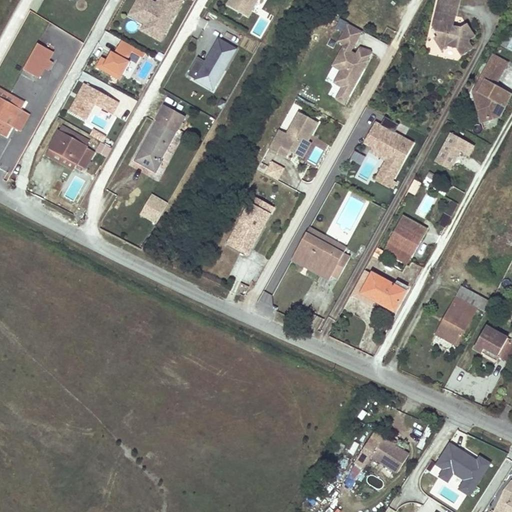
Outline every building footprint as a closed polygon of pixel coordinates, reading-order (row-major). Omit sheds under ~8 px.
[(164,35),(176,14),(156,4),(149,0),(137,0),(129,15),(145,24),(164,35)] [(179,8),(163,0),(158,0),(156,4),(176,14),(179,8)] [(163,0),(179,8),(183,0),(163,0)] [(230,0),(227,6),(248,18),(258,0),(230,0)] [(458,0),(439,0),(436,12),(455,16),(458,0)] [(455,16),(436,12),(433,26),(436,31),(439,37),(435,40),(442,50),(448,47),(457,49),(462,55),(472,49),(469,43),(469,40),(474,37),(467,26),(461,29),(453,27),(455,16)] [(160,41),(164,35),(145,24),(141,31),(160,41)] [(353,46),(362,31),(349,24),(344,33),(355,39),(353,46)] [(353,46),(355,39),(344,33),(339,42),(345,45),(336,60),(343,64),(345,70),(341,71),(335,83),(343,88),(337,99),(345,104),(363,70),(362,66),(364,63),(365,64),(367,59),(368,59),(371,54),(370,52),(360,49),(356,56),(350,52),(353,46)] [(511,38),(511,36),(507,34),(501,45),(507,48),(511,38)] [(224,70),(236,49),(219,39),(205,64),(196,60),(187,75),(191,78),(213,90),(224,70)] [(146,54),(136,49),(123,41),(115,55),(112,53),(107,62),(101,58),(95,68),(102,71),(120,82),(130,63),(128,62),(133,54),(143,60),(146,54)] [(38,44),(23,69),(38,78),(53,52),(38,44)] [(159,52),(156,58),(161,61),(164,55),(159,52)] [(507,63),(493,56),(489,63),(504,70),(507,63)] [(343,64),(336,60),(333,66),(341,71),(345,70),(343,64)] [(479,114),(490,120),(499,117),(511,95),(495,86),(504,70),(489,63),(480,79),(485,81),(475,99),(479,114)] [(213,90),(191,78),(190,80),(214,93),(226,71),(224,70),(213,90)] [(119,97),(85,79),(77,95),(95,105),(110,114),(119,97)] [(475,99),(485,81),(480,79),(473,92),(475,99)] [(0,88),(0,97),(21,110),(25,103),(0,88)] [(95,105),(77,95),(69,109),(88,119),(95,105)] [(0,97),(0,121),(6,124),(9,118),(15,121),(21,110),(0,97)] [(164,105),(133,161),(156,174),(162,162),(161,161),(185,117),(164,105)] [(6,124),(0,121),(0,132),(7,136),(11,127),(20,132),(30,115),(21,110),(15,121),(9,118),(6,124)] [(490,120),(479,114),(481,122),(490,120)] [(286,138),(277,133),(267,152),(276,157),(280,150),(288,154),(296,159),(304,143),(306,145),(316,126),(298,116),(286,138)] [(381,125),(380,126),(394,133),(399,124),(385,117),(381,125)] [(371,130),(377,132),(380,126),(381,125),(376,122),(371,130)] [(61,126),(59,131),(87,147),(89,142),(61,126)] [(371,130),(365,142),(374,147),(375,144),(393,154),(384,170),(382,169),(375,181),(388,188),(389,187),(393,189),(397,183),(392,180),(413,144),(394,133),(380,126),(377,132),(371,130)] [(108,137),(93,130),(91,135),(105,143),(108,137)] [(59,131),(52,143),(57,146),(54,152),(76,165),(85,169),(94,152),(86,148),(87,147),(59,131)] [(474,147),(451,134),(436,162),(450,169),(460,151),(469,156),(474,147)] [(57,146),(52,143),(46,155),(73,170),(76,165),(54,152),(57,146)] [(300,161),(309,146),(306,145),(304,143),(296,159),(300,161)] [(393,154),(375,144),(374,147),(389,156),(382,169),(384,170),(393,154)] [(280,150),(276,157),(284,161),(288,154),(280,150)] [(269,168),(266,174),(278,181),(284,169),(272,162),(269,168)] [(258,170),(266,174),(269,168),(261,163),(258,170)] [(429,172),(422,184),(431,189),(438,177),(429,172)] [(422,183),(415,180),(408,192),(415,195),(422,183)] [(353,193),(351,197),(364,204),(366,200),(353,193)] [(169,205),(152,194),(140,214),(156,225),(169,205)] [(452,217),(458,204),(449,200),(443,212),(452,217)] [(272,212),(251,201),(247,207),(268,219),(272,212)] [(268,219),(247,207),(224,249),(245,260),(258,236),(256,235),(259,228),(262,230),(268,219)] [(383,252),(398,260),(403,251),(411,255),(425,229),(402,217),(383,252)] [(309,228),(305,234),(343,255),(347,249),(309,228)] [(305,234),(293,256),(331,276),(343,255),(305,234)] [(511,247),(503,242),(497,251),(511,259),(511,247)] [(403,251),(398,260),(406,264),(411,255),(403,251)] [(343,255),(331,276),(338,280),(349,259),(343,255)] [(331,276),(293,256),(291,260),(329,281),(331,276)] [(356,284),(349,297),(357,301),(359,298),(372,305),(374,301),(361,294),(364,289),(372,275),(364,271),(356,284)] [(372,275),(364,289),(361,294),(374,301),(382,306),(383,304),(390,308),(403,286),(397,283),(394,287),(372,275)] [(467,291),(462,288),(436,334),(456,346),(477,308),(485,312),(490,303),(482,299),(485,293),(476,288),(471,285),(467,291)] [(403,286),(390,308),(395,311),(408,289),(403,286)] [(474,348),(481,352),(484,348),(498,356),(506,361),(511,349),(511,340),(486,326),(474,348)] [(484,348),(481,352),(496,360),(498,356),(484,348)] [(390,444),(392,441),(375,430),(354,463),(363,468),(372,455),(398,472),(410,453),(396,444),(395,446),(390,444)] [(394,438),(392,441),(390,444),(395,446),(396,444),(398,441),(394,438)] [(454,476),(464,482),(459,489),(470,497),(475,490),(489,469),(490,467),(491,465),(480,458),(479,459),(465,449),(464,451),(452,444),(438,465),(445,470),(440,477),(449,483),(454,476)] [(511,511),(511,495),(504,491),(494,511),(511,511)]
